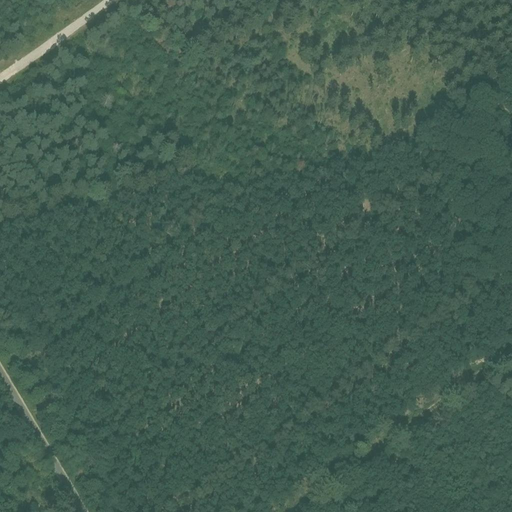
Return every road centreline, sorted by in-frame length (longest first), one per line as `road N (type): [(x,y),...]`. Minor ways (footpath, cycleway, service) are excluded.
road 1 (track): [(511,318),(178,511)]
road 2 (unclassified): [(0,371),(83,511)]
road 3 (track): [(0,77),(105,0)]
